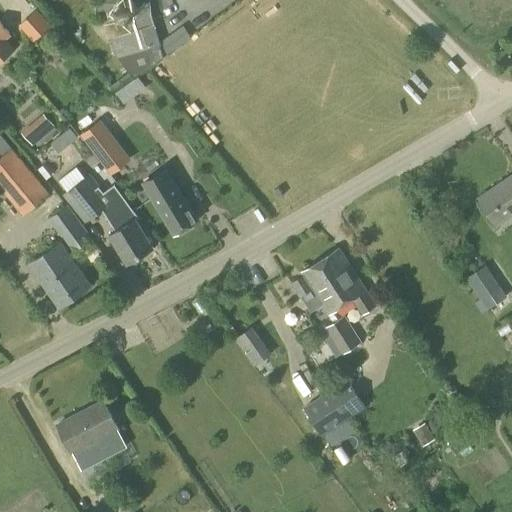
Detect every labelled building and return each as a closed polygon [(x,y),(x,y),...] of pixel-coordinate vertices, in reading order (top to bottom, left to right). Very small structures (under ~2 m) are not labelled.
[(115,3),(96,4),(96,17),(116,15),(117,16),(117,17),(119,18),(120,19),(121,19),(122,20),(124,20),(125,20),(126,20),(127,20),(130,31),(111,38),(117,57),(158,44),(159,43),(160,43),(150,13),(150,1),(137,4),(136,2),(135,0),(134,0),(117,0),(116,2),(115,3)] [(0,61),(14,50),(5,39),(10,35),(0,23),(0,61)] [(158,44),(117,57),(132,78),(163,56),(159,43),(158,44)] [(83,83),(94,79),(89,65),(78,69),(83,83)] [(28,126),(21,132),(32,146),(34,144),(53,127),(54,127),(45,117),(31,129),(28,126)] [(100,119),(80,135),(103,165),(123,149),(100,119)] [(69,129),(60,136),(64,141),(72,142),(77,138),(69,129)] [(160,144),(143,153),(151,169),(168,160),(160,144)] [(0,188),(23,216),(49,195),(11,149),(0,157),(0,188)] [(163,168),(142,181),(158,205),(157,205),(174,233),(196,218),(180,191),(179,192),(163,168)] [(103,192),(91,175),(65,193),(84,222),(102,210),(116,231),(108,236),(127,263),(152,247),(133,220),(137,217),(115,184),(103,192)] [(511,176),(479,199),(497,225),(511,214),(511,176)] [(74,251),(92,238),(67,204),(49,217),(74,251)] [(61,310),(92,286),(60,243),(29,267),(61,310)] [(338,273),(353,300),(362,314),(375,305),(339,248),(301,272),(303,275),(290,284),(299,297),(312,289),(312,290),(338,273)] [(328,316),(353,300),(338,273),(312,290),(328,316)] [(486,289),(497,311),(511,303),(511,300),(502,281),(486,289)] [(469,289),(455,295),(460,306),(473,301),(469,289)] [(341,355),(361,342),(344,316),(324,328),(341,355)] [(271,354),(261,340),(244,353),(253,366),(271,354)] [(303,408),(321,436),(366,408),(348,380),(303,408)] [(71,451),(117,429),(104,401),(58,424),(71,451)] [(455,453),(475,438),(468,430),(449,445),(455,453)] [(399,468),(409,461),(402,451),(392,458),(399,468)]
